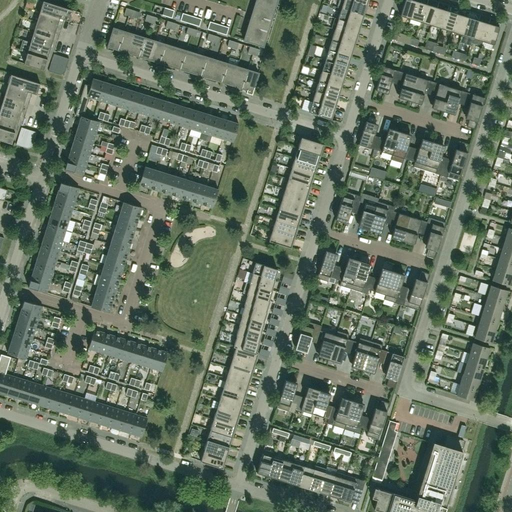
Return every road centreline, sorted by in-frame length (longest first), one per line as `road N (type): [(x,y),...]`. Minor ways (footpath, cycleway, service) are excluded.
road 1 (residential): [(511,39),(403,391),(511,424)]
road 2 (residential): [(344,136),(79,55)]
road 3 (residential): [(238,486),(0,412)]
road 4 (residential): [(7,287),(124,322),(161,206)]
road 5 (residential): [(275,358),(315,229)]
road 6 (residential): [(238,486),(275,358)]
road 7 (residential): [(161,206),(43,170)]
road 8 (residential): [(43,170),(79,55)]
road 9 (residential): [(11,511),(26,487),(111,511)]
